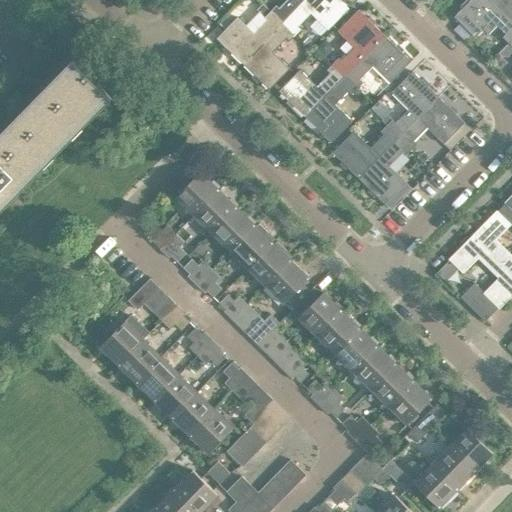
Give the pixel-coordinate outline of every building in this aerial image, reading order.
[(269,10),(282,23),(304,0),(285,0),(278,8),(275,5),(269,10)] [(304,0),(282,23),(294,35),(300,29),(297,26),(310,13),(327,29),(348,8),(339,0),(304,0)] [(502,37),(508,43),(511,38),(511,22),(488,0),(469,0),(464,6),(462,4),(460,5),(463,7),(453,17),(475,38),(483,29),(488,34),(496,25),(505,34),(502,37)] [(511,0),(488,0),(511,22),(511,0)] [(226,49),(242,64),(282,23),(269,10),(267,12),(261,6),(257,11),(266,19),(253,33),(236,16),(215,38),(224,47),(222,49),(224,51),(226,49)] [(38,24),(21,8),(11,19),(28,35),(38,24)] [(371,17),(369,16),(367,18),(358,9),(337,30),(354,47),(341,60),(337,57),(332,63),(344,76),(385,35),(369,20),(371,17)] [(256,82),(259,80),(268,89),(289,68),(272,51),(285,38),(288,41),(294,35),(282,23),(242,64),(257,79),(255,81),(256,82)] [(385,35),(344,76),(357,88),(363,82),(359,79),(373,66),(389,82),(411,61),(401,52),(403,50),(402,48),(400,50),(385,35)] [(511,49),(506,44),(498,53),(501,56),(507,56),(511,51),(511,49)] [(0,205),(71,133),(109,94),(76,62),(0,139),(0,205)] [(289,101),(304,116),(344,76),(332,63),(326,69),(329,72),(316,85),(299,69),(278,90),(287,100),(285,102),(287,103),(289,101)] [(391,119),(386,125),(398,137),(439,97),(423,81),(425,79),(423,77),(421,80),(412,70),(391,92),(408,109),(395,122),(391,119)] [(319,135),(321,133),(330,142),(352,121),(335,104),(348,91),(351,94),(357,88),(344,76),(304,116),(319,131),(317,133),(319,135)] [(439,97),(398,137),(411,149),(417,143),(413,140),(427,127),(443,144),(465,123),(455,113),(457,111),(456,110),(454,112),(439,97)] [(358,178),(398,137),(386,125),(380,131),(383,134),(370,147),(353,130),(332,152),(341,161),(339,163),(341,165),(343,163),(358,178)] [(411,149),(398,137),(358,178),(373,193),(371,195),(373,196),(375,194),(384,203),(406,182),(389,165),(402,152),(405,155),(411,149)] [(174,196),(193,214),(218,189),(217,188),(219,186),(217,184),(215,186),(199,171),(174,196)] [(233,204),(218,189),(193,214),(211,232),(236,206),(235,205),(237,203),(235,202),(233,204)] [(511,255),(495,239),(510,224),(511,226),(511,209),(504,201),(503,202),(504,203),(497,211),(496,209),(472,233),(511,272),(511,255)] [(251,222),(236,206),(211,232),(229,249),(254,224),(253,223),(255,221),(253,220),(251,222)] [(254,224),(229,249),(247,267),(272,242),(271,241),(272,239),(271,237),(269,239),(265,235),(268,232),(257,222),(255,225),(254,224)] [(161,229),(155,223),(146,232),(153,238),(161,229)] [(159,249),(175,233),(166,224),(161,229),(153,238),(151,240),(159,249)] [(168,257),(170,255),(178,246),(183,241),(175,233),(159,249),(168,257)] [(489,315),(497,307),(498,308),(511,294),(511,272),(472,233),(448,258),(462,272),(477,257),(497,277),(483,292),(473,282),(465,291),(478,303),(473,308),(484,320),(489,315)] [(247,267),(265,285),(290,259),(289,258),(290,256),(289,255),(287,257),(284,253),(286,250),(276,240),(273,243),(272,242),(247,267)] [(176,261),(185,253),(178,246),(170,255),(176,261)] [(197,265),(191,258),(182,267),(189,273),(197,265)] [(283,303),(290,310),(307,293),(300,286),(308,277),(306,275),(308,274),(307,272),(305,274),(290,259),(265,285),(283,303)] [(195,284),(210,268),(202,260),(197,265),(189,273),(187,275),(195,284)] [(204,292),(206,290),(214,281),(219,277),(210,268),(195,284),(204,292)] [(136,309),(143,302),(158,286),(149,277),(127,299),(136,309)] [(206,290),(212,296),(221,288),(214,281),(206,290)] [(158,286),(143,302),(151,311),(167,295),(158,286)] [(314,300),(307,293),(290,310),(316,335),(341,309),(340,308),(341,306),(340,305),(338,307),(322,291),(314,300)] [(233,300),(226,293),(218,302),(225,309),(233,300)] [(167,295),(151,311),(160,319),(176,304),(167,295)] [(233,300),(225,309),(222,311),(231,319),(246,303),(238,295),(233,300)] [(239,327),(255,312),(246,303),(231,319),(239,327)] [(184,312),(176,304),(160,319),(169,328),(174,323),(182,314),(184,312)] [(356,325),(341,309),(316,335),(334,352),(359,327),(358,326),(359,324),(358,323),(356,325)] [(248,336),(263,320),(255,312),(239,327),(248,336)] [(273,328),(278,322),(270,313),(263,320),(248,336),(256,344),(273,328)] [(117,364),(142,338),(148,332),(130,314),(99,345),(117,364)] [(189,321),(182,314),(174,323),(180,329),(189,321)] [(186,335),(192,341),(201,333),(194,326),(186,335)] [(374,342),(359,327),(334,352),(352,370),(377,345),(375,344),(377,342),(376,340),(374,342)] [(281,336),(273,328),(256,344),(265,352),(280,337),(281,337),(281,336)] [(188,346),(196,355),(212,339),(203,331),(201,333),(192,341),(188,346)] [(273,361),(289,345),(281,337),(280,337),(265,352),(273,361)] [(142,338),(117,364),(136,382),(161,356),(142,338)] [(205,363),(210,358),(218,350),(220,347),(212,339),(196,355),(205,363)] [(282,369),(297,353),(289,345),(273,361),(282,369)] [(352,370),(370,388),(395,362),(393,361),(395,359),(394,358),(392,360),(377,345),(352,370)] [(216,365),(224,356),(218,350),(210,358),(216,365)] [(290,377),(292,375),(301,367),(306,362),(297,353),(282,369),(290,377)] [(136,382),(153,399),(178,373),(161,356),(136,382)] [(237,368),(230,362),(222,370),(228,377),(237,368)] [(383,401),(388,405),(413,380),(411,379),(413,377),(412,376),(410,377),(395,362),(370,388),(383,401)] [(232,390),(247,374),(239,366),(237,368),(228,377),(224,381),(232,390)] [(299,382),(307,373),(301,367),(292,375),(299,382)] [(153,399),(171,416),(196,391),(178,373),(153,399)] [(256,383),(247,374),(232,390),(241,399),(256,383)] [(311,394),(320,385),(313,379),(305,388),(311,394)] [(325,380),(320,385),(311,394),(309,396),(318,404),(333,389),(325,380)] [(428,395),(413,380),(388,405),(406,423),(431,398),(429,396),(431,394),(430,393),(428,395)] [(241,399),(250,407),(250,408),(265,392),(256,383),(241,399)] [(333,389),(318,404),(327,413),(329,411),(337,402),(339,401),(342,397),(333,389)] [(171,416),(189,434),(214,408),(196,391),(171,416)] [(265,409),(274,401),(265,392),(250,408),(250,407),(243,414),(252,423),(258,417),(265,409)] [(274,401),(265,409),(281,424),(289,416),(274,401)] [(335,417),(343,409),(337,402),(329,411),(335,417)] [(423,434),(445,412),(436,403),(414,425),(423,434)] [(233,427),(214,408),(189,434),(208,452),(233,427)] [(265,409),(258,417),(273,432),(281,424),(265,409)] [(347,429),(356,421),(349,414),(341,423),(347,429)] [(347,429),(345,431),(354,440),(369,424),(360,416),(356,421),(347,429)] [(273,432),(258,417),(252,423),(250,425),(265,441),(273,432)] [(369,424),(354,440),(362,448),(366,444),(375,435),(377,432),(369,424)] [(250,425),(242,433),(257,449),(265,441),(250,425)] [(416,441),(423,434),(414,425),(407,432),(416,441)] [(476,468),(492,452),(466,427),(448,446),(474,471),(475,470),(477,472),(478,470),(476,468)] [(242,433),(234,441),(249,457),(257,449),(242,433)] [(385,445),(375,435),(366,444),(377,454),(385,445)] [(226,449),(239,463),(241,465),(249,457),(234,441),(226,449)] [(459,490),(460,488),(459,486),(474,471),(448,446),(438,456),(433,450),(425,458),(431,464),(456,489),(457,488),(459,490)] [(388,474),(381,468),(366,452),(357,461),(373,476),(373,477),(379,483),(388,474)] [(289,458),(281,467),(297,482),(305,474),(289,458)] [(388,474),(397,466),(390,459),(381,468),(388,474)] [(218,483),(229,472),(217,460),(206,471),(218,483)] [(364,485),(373,477),(373,476),(357,461),(349,470),(364,485)] [(441,508),(443,506),(441,504),(456,489),(431,464),(413,482),(438,507),(439,506),(441,508)] [(289,490),(297,482),(281,467),(273,475),(289,490)] [(191,469),(173,487),(198,511),(199,511),(217,494),(191,469)] [(356,493),(364,485),(349,470),(340,478),(356,493)] [(225,491),(234,499),(249,483),(241,475),(225,491)] [(273,475),(265,483),(281,498),(289,490),(273,475)] [(343,497),(348,502),(356,493),(340,478),(332,487),(334,489),(343,497)] [(249,483),(234,499),(235,501),(242,507),(250,499),(257,491),(249,483)] [(273,506),(281,498),(265,483),(258,491),(273,506)] [(198,511),(173,487),(156,505),(162,511),(198,511)] [(334,489),(328,495),(336,504),(343,497),(334,489)] [(258,491),(257,491),(250,499),(263,511),(267,511),(273,506),(258,491)] [(412,511),(394,494),(376,511),(412,511)] [(247,511),(263,511),(250,499),(242,507),(247,511)] [(247,511),(242,507),(235,501),(227,509),(230,511),(247,511)] [(322,501),(316,508),(320,511),(328,511),(331,509),(322,501)]
